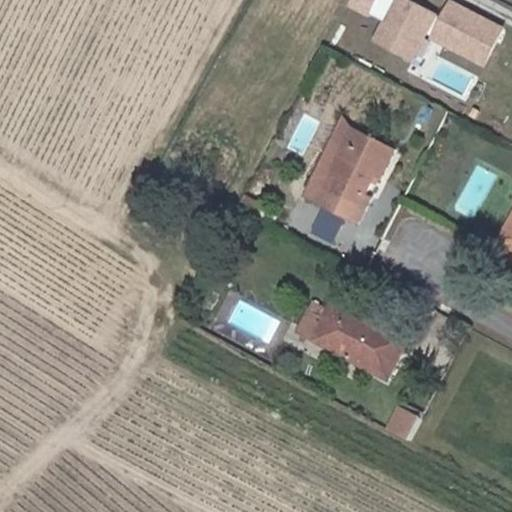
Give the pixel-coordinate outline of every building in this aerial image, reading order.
[(393,0),(348,0),(346,5),(381,23),(393,0)] [(489,69),(510,26),(458,0),(455,0),(448,14),(420,0),(397,0),(374,42),(419,63),(431,41),(489,69)] [(387,142),(345,116),(319,160),(310,154),(294,181),(345,211),(360,187),(354,183),(364,167),(370,171),(387,142)] [(511,208),(490,251),(511,262),(511,208)] [(403,338),(327,298),(318,315),(301,305),(290,326),(312,339),(382,377),(403,338)] [(312,339),(290,326),(284,338),(306,350),(312,339)] [(416,417),(395,407),(383,429),(404,440),(416,417)]
